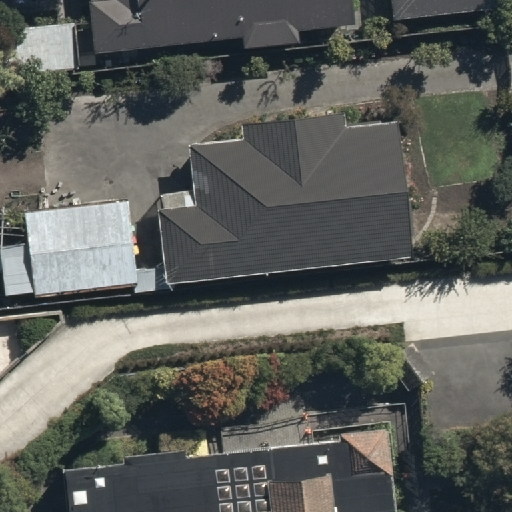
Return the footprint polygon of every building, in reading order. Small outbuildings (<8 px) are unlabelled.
[(108,0),(110,10),(92,12),(97,59),(352,33),(348,0),(108,0)] [(497,0),(366,0),(370,32),(500,17),(497,0)] [(76,28),(0,35),(0,85),(80,78),(76,28)] [(193,190),(158,194),(168,289),(409,263),(394,121),(344,126),(343,118),(234,130),(235,145),(189,150),(193,190)] [(26,248),(0,250),(0,274),(2,301),(128,289),(120,202),(23,211),(26,248)] [(389,511),(384,435),(266,447),(266,453),(183,460),(181,451),(116,462),(116,468),(53,477),(56,511),(389,511)]
